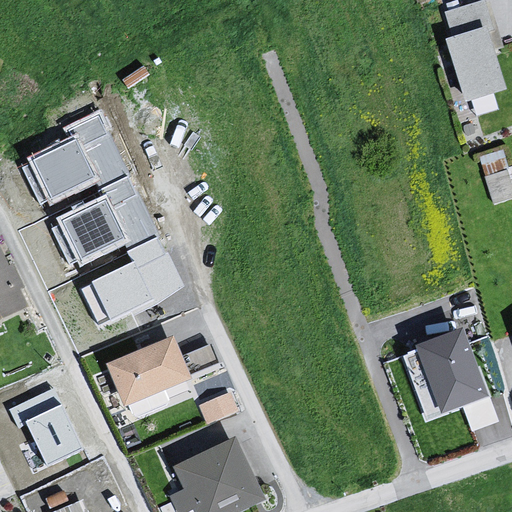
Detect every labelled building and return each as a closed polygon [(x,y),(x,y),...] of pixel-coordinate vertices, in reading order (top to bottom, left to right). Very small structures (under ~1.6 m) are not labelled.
[(492,6),(446,16),(470,111),(511,96),(511,87),(503,57),(492,6)] [(78,133),(27,158),(50,205),(101,180),(78,133)] [(502,146),(480,153),(496,200),(511,194),(511,161),(508,163),(502,146)] [(106,195),(56,219),(79,266),(129,242),(106,195)] [(3,252),(0,253),(0,326),(30,311),(3,252)] [(135,261),(92,282),(110,319),(153,299),(135,261)] [(466,331),(405,356),(431,421),(490,401),(466,331)] [(180,340),(111,367),(129,410),(196,383),(180,340)] [(43,410),(63,395),(52,381),(32,396),(43,410)] [(208,421),(240,407),(230,387),(199,401),(208,421)] [(61,404),(26,420),(47,467),(83,450),(61,404)] [(239,442),(177,472),(188,494),(173,499),(178,511),(250,511),(269,503),(239,442)] [(51,507),(53,511),(90,511),(82,493),(51,507)]
